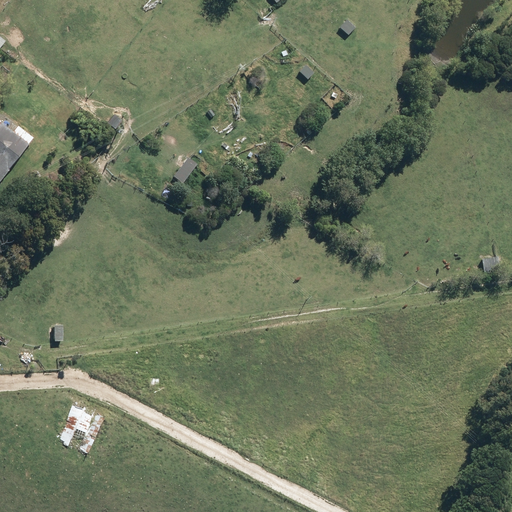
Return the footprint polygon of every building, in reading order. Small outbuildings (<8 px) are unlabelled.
[(0,121),(0,179),(32,138),(17,126),(13,132),(0,121)] [(187,161),(171,180),(182,188),(198,170),(187,161)] [(478,276),(474,260),(449,267),(453,282),(478,276)] [(500,261),(481,261),(481,277),(500,277),(500,261)] [(89,402),(67,441),(87,452),(109,413),(89,402)]
